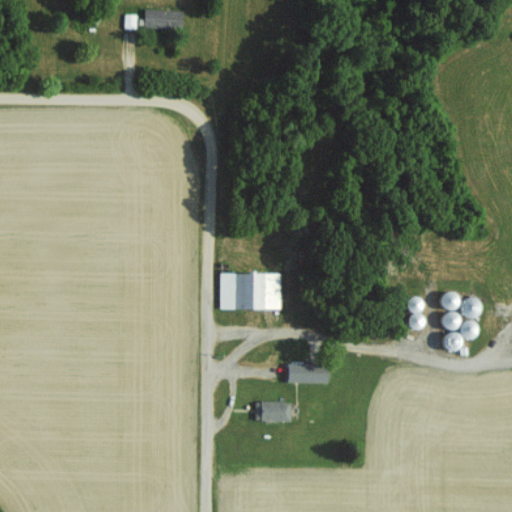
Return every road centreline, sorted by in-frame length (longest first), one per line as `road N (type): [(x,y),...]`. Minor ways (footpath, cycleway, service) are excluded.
road 1 (residential): [(208,511),(209,160),(199,128),(182,112),(153,106),(0,101)]
road 2 (residential): [(207,372),(270,331),(461,363),(511,353)]
